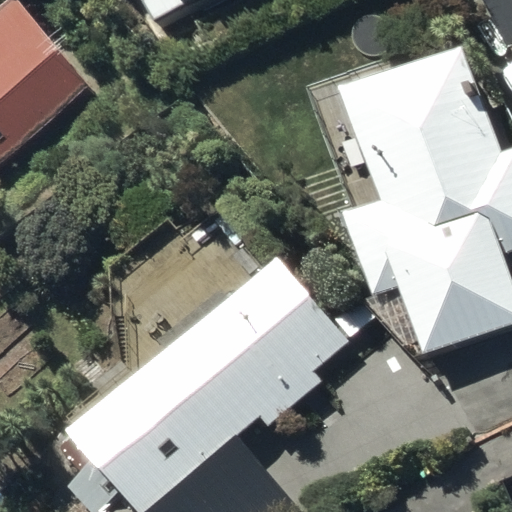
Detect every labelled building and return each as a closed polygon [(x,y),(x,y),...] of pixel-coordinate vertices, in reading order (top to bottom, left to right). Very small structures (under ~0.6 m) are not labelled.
[(144,0),(163,33),(202,10),(208,20),(241,0),(144,0)] [(511,0),(487,0),(511,52),(511,0)] [(0,173),(94,94),(24,11),(0,30),(0,173)] [(511,167),(509,169),(475,70),(356,111),(392,218),(358,230),(384,305),(511,261),(511,167)] [(180,366),(83,454),(100,473),(76,495),(90,511),(109,511),(123,500),(133,511),(300,511),(244,449),(267,428),(276,439),(329,391),(321,383),(357,350),(287,273),(241,315),(231,304),(173,357),(180,366)]
